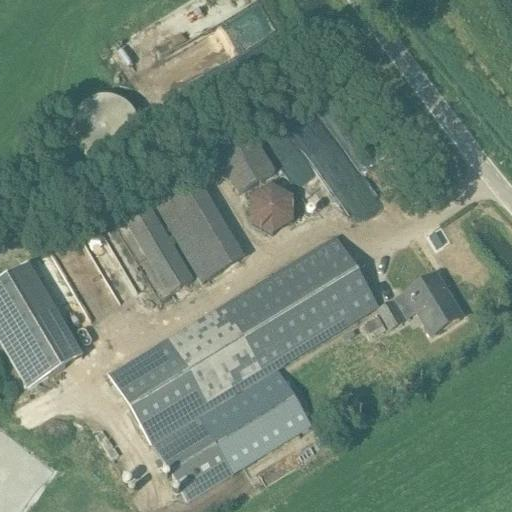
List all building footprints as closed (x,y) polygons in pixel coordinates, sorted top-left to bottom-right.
[(209,0),(212,11),(245,3),(244,0),(209,0)] [(254,11),(157,60),(170,84),(266,35),(254,11)] [(113,95),(66,116),(74,136),(65,140),(73,158),(130,134),(113,95)] [(205,144),(237,197),(275,173),(243,121),(205,144)] [(151,204),(201,287),(244,261),(193,178),(151,204)] [(244,195),(245,232),(288,230),(287,194),(244,195)] [(193,282),(146,203),(120,218),(167,297),(193,282)] [(109,377),(187,505),(232,477),(233,478),(312,430),(277,372),(378,310),(336,239),(109,377)] [(0,342),(29,391),(82,359),(27,267),(0,283),(0,342)] [(416,315),(431,339),(462,321),(436,278),(395,302),(406,321),(416,315)] [(375,314),(389,334),(405,324),(392,303),(375,314)] [(377,319),(363,328),(371,341),(386,332),(377,319)]
